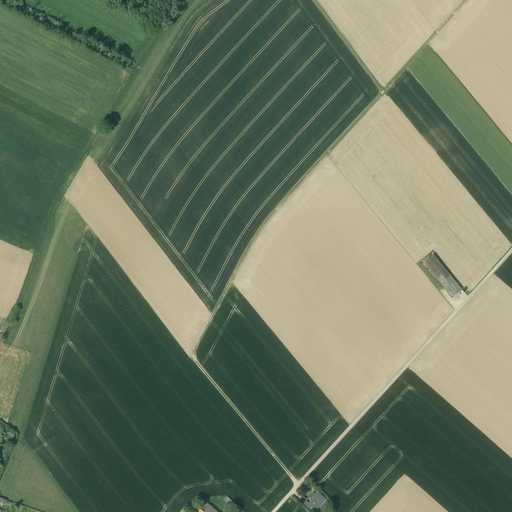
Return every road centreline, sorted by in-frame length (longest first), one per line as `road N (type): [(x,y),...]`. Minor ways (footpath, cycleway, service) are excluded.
road 1 (track): [(298,485),(198,366),(195,352),(264,230),(470,0)]
road 2 (track): [(298,485),(511,249)]
road 3 (track): [(68,194),(190,0)]
